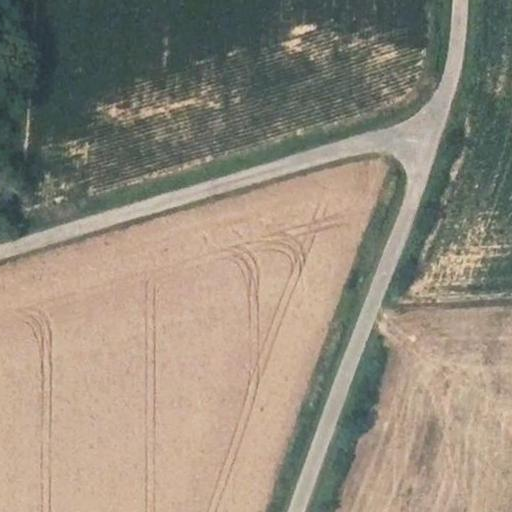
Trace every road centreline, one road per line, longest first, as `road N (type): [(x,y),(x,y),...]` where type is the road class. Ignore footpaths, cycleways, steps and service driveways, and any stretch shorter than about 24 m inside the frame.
road 1 (unclassified): [(0,250),(365,143),(429,136)]
road 2 (unclassified): [(429,136),(297,511)]
road 3 (unclassified): [(461,0),(450,79),(429,136)]
